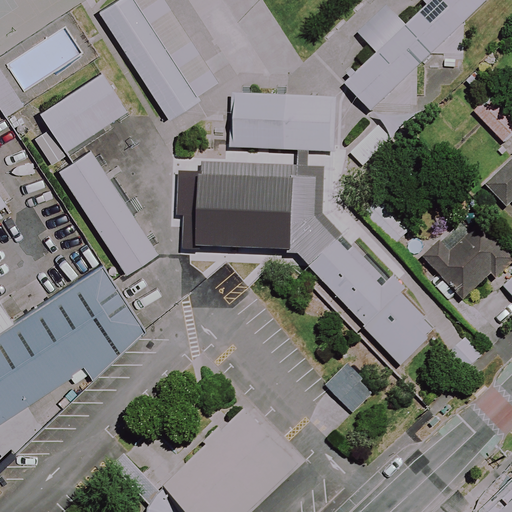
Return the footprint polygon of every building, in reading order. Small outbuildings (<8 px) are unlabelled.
[(198,103),(128,0),(110,0),(85,17),(160,128),(198,103)] [(481,0),(424,0),(330,89),(356,117),(481,0)] [(117,119),(89,77),(28,117),(56,160),(117,119)] [(0,117),(16,107),(0,84),(0,117)] [(511,136),(511,110),(495,94),(476,114),(506,143),(511,136)] [(322,101),(220,97),(218,146),(320,150),(322,101)] [(391,140),(377,126),(352,150),(366,165),(391,140)] [(153,259),(84,156),(49,179),(118,282),(153,259)] [(511,163),(488,186),(508,208),(511,204),(511,163)] [(0,225),(21,212),(0,181),(0,277),(9,272),(0,258),(0,225)] [(289,228),(258,196),(179,270),(211,303),(289,228)] [(410,231),(381,200),(365,214),(394,246),(410,231)] [(511,265),(511,255),(480,225),(463,242),(454,233),(426,261),(466,300),(491,274),(497,280),(511,265)] [(426,338),(330,239),(300,268),(396,367),(426,338)] [(89,278),(0,336),(0,423),(80,371),(87,379),(127,336),(89,278)] [(0,333),(13,325),(0,305),(0,333)] [(317,369),(256,308),(216,348),(278,409),(317,369)] [(483,356),(466,339),(453,353),(469,369),(483,356)] [(362,396),(334,363),(312,382),(340,415),(362,396)] [(240,511),(292,466),(239,407),(150,486),(144,502),(142,511),(240,511)]
